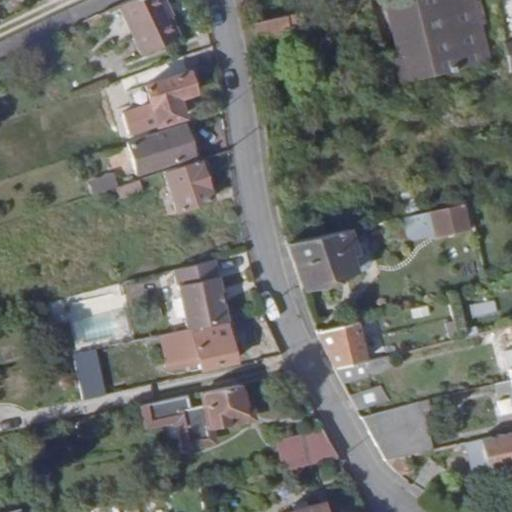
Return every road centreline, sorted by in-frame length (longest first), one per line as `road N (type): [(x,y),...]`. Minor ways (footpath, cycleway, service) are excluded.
road 1 (unclassified): [(233,0),(292,317),(332,419),(369,479),(407,511)]
road 2 (unknown): [(303,345),(0,417)]
